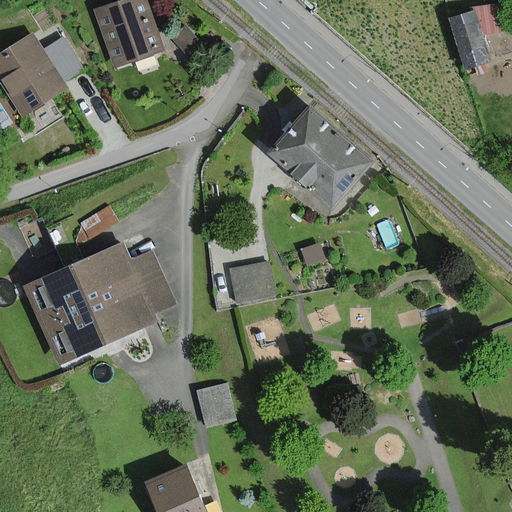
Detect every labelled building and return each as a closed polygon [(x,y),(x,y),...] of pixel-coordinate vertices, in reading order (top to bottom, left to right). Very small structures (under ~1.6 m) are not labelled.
[(149,0),(129,0),(97,10),(113,65),(164,49),(149,0)] [(491,60),(476,10),(452,18),(467,67),(491,60)] [(33,34),(0,55),(0,76),(24,114),(67,87),(33,34)] [(312,107),(273,152),(336,205),(375,160),(312,107)] [(180,304),(154,247),(132,257),(126,243),(28,287),(62,362),(160,317),(159,314),(180,304)] [(269,262),(233,269),(240,302),(275,294),(269,262)] [(230,385),(201,393),(211,429),(240,421),(230,385)] [(210,511),(189,464),(150,482),(163,511),(210,511)]
